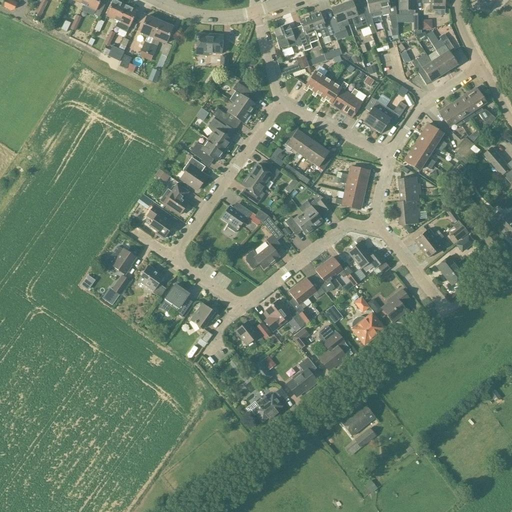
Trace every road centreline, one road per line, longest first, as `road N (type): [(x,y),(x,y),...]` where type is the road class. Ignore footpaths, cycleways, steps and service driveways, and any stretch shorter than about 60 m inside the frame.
road 1 (unclassified): [(449,305),(180,511)]
road 2 (residential): [(175,256),(278,101)]
road 3 (residential): [(241,304),(333,231),(352,221),(376,224)]
road 4 (residential): [(386,156),(421,106),(479,66)]
road 5 (residential): [(386,156),(278,101)]
